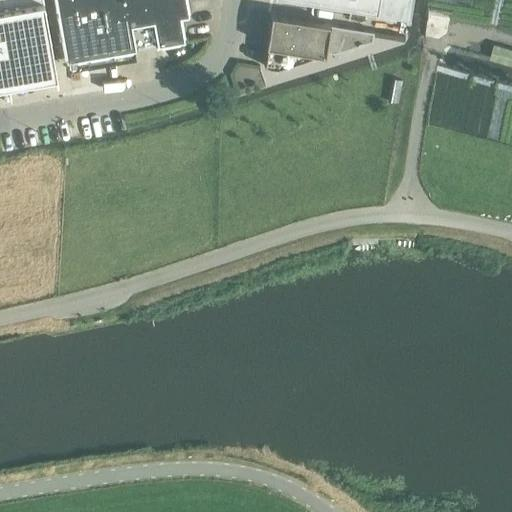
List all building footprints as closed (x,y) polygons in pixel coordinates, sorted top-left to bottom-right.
[(48,0),(0,0),(0,72),(59,62),(48,0)] [(55,0),(65,56),(183,36),(179,12),(187,10),(185,0),(55,0)] [(317,0),(376,9),(408,14),(409,0),(317,0)] [(276,67),(309,56),(324,58),(325,49),(329,22),(270,13),(265,44),(267,44),(264,65),(276,67)] [(373,29),(329,22),(325,49),(333,51),(371,38),(373,29)] [(511,49),(495,44),(491,57),(511,62),(511,49)]
